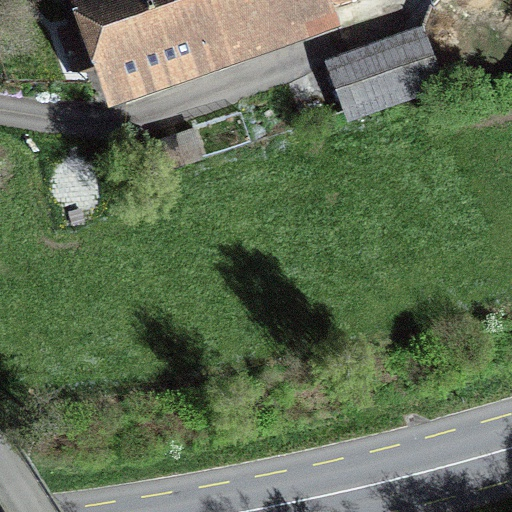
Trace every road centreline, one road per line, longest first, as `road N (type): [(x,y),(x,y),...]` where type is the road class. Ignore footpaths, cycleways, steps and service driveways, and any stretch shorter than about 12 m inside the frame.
road 1 (track): [(0,103),(128,119),(379,27),(412,0)]
road 2 (primary): [(235,511),(511,446)]
